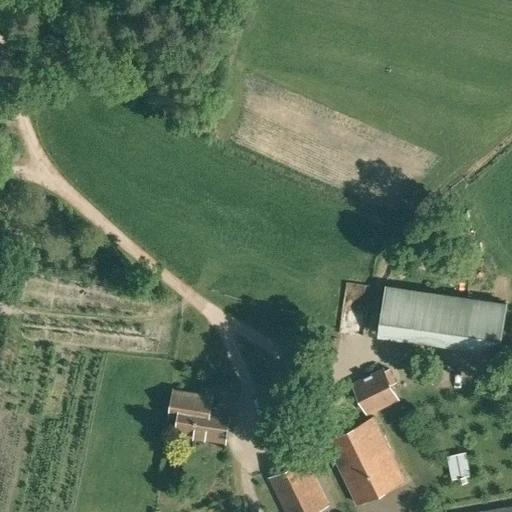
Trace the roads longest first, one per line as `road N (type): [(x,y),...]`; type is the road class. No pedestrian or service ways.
road 1 (track): [(62,187),(219,316),(267,434),(245,473),(257,511)]
road 2 (track): [(497,362),(408,347),(318,376),(219,316)]
road 3 (track): [(0,115),(20,106),(115,0)]
